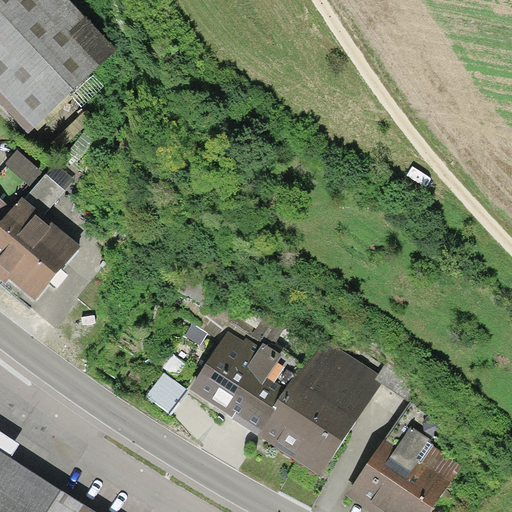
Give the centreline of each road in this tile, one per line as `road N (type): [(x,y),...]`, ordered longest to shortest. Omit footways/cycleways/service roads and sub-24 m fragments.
road 1 (tertiary): [(0,329),(65,381),(277,511)]
road 2 (track): [(314,0),(433,166),(511,249)]
